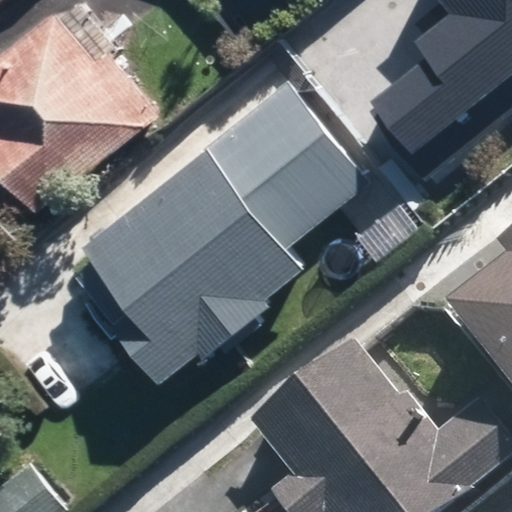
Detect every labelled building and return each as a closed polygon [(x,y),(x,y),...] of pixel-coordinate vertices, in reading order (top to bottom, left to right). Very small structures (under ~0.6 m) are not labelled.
[(0,251),(175,109),(84,0),(77,0),(0,63),(0,120),(9,132),(0,139),(0,251)] [(378,104),(436,178),(511,118),(511,0),(443,0),(421,18),(447,51),(378,104)] [(388,177),(304,75),(82,257),(186,383),(329,265),(310,241),(388,177)] [(511,255),(511,284),(473,316),(511,363),(511,247),(508,251),(511,255)] [(371,336),(262,425),(302,473),(284,488),(303,511),(462,511),(511,471),(511,416),(494,395),(450,432),(371,336)]
